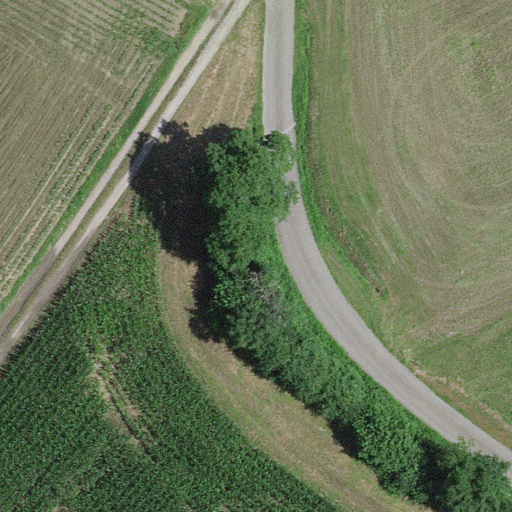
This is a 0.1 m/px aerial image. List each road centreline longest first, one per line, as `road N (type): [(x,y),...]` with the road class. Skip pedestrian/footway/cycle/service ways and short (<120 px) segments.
road 1 (track): [(511,471),(392,381),(315,286),(289,201),(276,0)]
road 2 (track): [(226,0),(0,345)]
